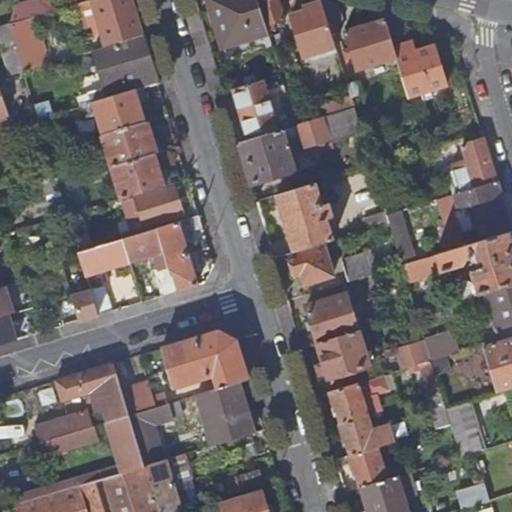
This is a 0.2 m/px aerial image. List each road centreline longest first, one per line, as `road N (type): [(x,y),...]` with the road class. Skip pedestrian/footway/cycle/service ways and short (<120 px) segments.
road 1 (residential): [(256,300),(164,0)]
road 2 (residential): [(0,374),(256,300)]
road 3 (residential): [(321,511),(256,300)]
road 4 (residential): [(487,7),(480,36),(511,140)]
